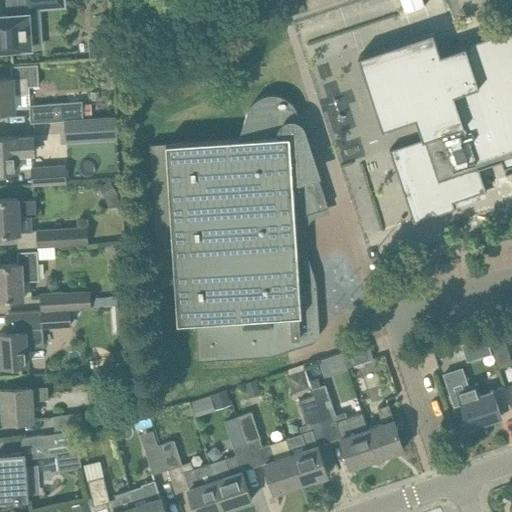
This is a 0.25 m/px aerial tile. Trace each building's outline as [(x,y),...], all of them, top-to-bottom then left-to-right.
[(0,48),(7,48),(14,48),(43,46),(41,10),(66,8),(65,0),(28,0),(30,13),(5,15),(0,15),(0,48)] [(404,0),(407,11),(427,5),(425,0),(404,0)] [(433,31),(359,56),(380,119),(388,117),(391,126),(417,117),(424,138),(390,149),(414,222),(456,208),(453,201),(485,191),(486,191),(487,191),(479,168),(502,160),(504,168),(511,166),(511,169),(511,170),(506,172),(506,174),(511,171),(511,29),(464,46),(441,53),(433,31)] [(14,94),(30,93),(29,78),(35,78),(34,64),(11,66),(12,78),(0,78),(0,110),(15,110),(14,94)] [(176,283),(178,322),(195,321),(198,361),(263,356),(268,356),(311,342),(317,339),(319,334),(319,328),(317,288),(316,283),(296,218),(329,207),(298,112),(296,109),(293,104),(289,99),(284,96),(277,94),(273,94),(264,95),(260,97),(248,110),(239,138),(151,144),(158,265),(164,283),(176,283)] [(326,103),(332,131),(353,127),(347,98),(326,103)] [(30,106),(31,122),(65,120),(83,119),(82,103),(30,106)] [(83,119),(65,120),(67,140),(117,137),(116,117),(83,119)] [(18,137),(0,137),(0,170),(19,169),(18,153),(35,152),(34,136),(32,136),(18,137)] [(67,181),(66,165),(32,167),(33,185),(68,183),(67,181)] [(117,194),(110,181),(100,187),(106,199),(108,208),(119,206),(117,194)] [(19,198),(9,199),(0,199),(0,233),(20,233),(19,217),(38,216),(37,199),(19,200),(19,198)] [(89,245),(88,228),(38,231),(39,248),(89,245)] [(38,263),(37,251),(17,252),(18,264),(0,264),(0,298),(23,298),(22,281),(39,280),(38,263)] [(90,290),(40,293),(41,310),(70,308),(115,305),(127,305),(126,295),(91,297),(90,290)] [(127,317),(127,305),(115,305),(116,318),(127,317)] [(71,324),(70,308),(41,310),(8,313),(10,333),(0,333),(0,361),(0,365),(28,363),(27,347),(44,345),(42,326),(71,324)] [(489,342),(503,338),(509,336),(507,331),(487,336),(489,342)] [(487,336),(462,344),(468,361),(492,353),(487,336)] [(489,342),(497,369),(511,364),(503,338),(489,342)] [(342,352),(347,368),(374,358),(368,343),(342,352)] [(462,367),(444,373),(454,406),(463,403),(470,427),(501,416),(499,412),(510,409),(503,387),(492,391),(472,397),(462,367)] [(318,378),(309,381),(312,388),(321,386),(318,378)] [(321,386),(312,388),(314,396),(322,420),(335,415),(325,384),(321,386)] [(47,387),(22,388),(2,389),(3,422),(34,420),(33,400),(48,399),(47,387)] [(229,391),(212,397),(216,409),(233,404),(229,391)] [(299,401),(307,425),(322,420),(314,396),(299,401)] [(384,422),(368,428),(378,458),(404,449),(394,420),(388,404),(378,407),(384,422)] [(252,411),(237,416),(246,443),(261,438),(252,411)] [(378,458),(368,428),(367,428),(363,412),(337,421),(342,437),(341,437),(351,467),(378,458)] [(82,427),(80,413),(54,416),(55,430),(82,427)] [(246,443),(237,416),(225,420),(234,447),(246,443)] [(286,438),(291,454),(301,483),(328,474),(318,445),(317,445),(312,429),(286,438)] [(47,451),(15,453),(0,453),(0,501),(29,500),(26,459),(56,456),(59,472),(82,468),(75,430),(44,435),(47,451)] [(174,440),(160,444),(168,470),(183,466),(174,440)] [(301,483),(291,454),(276,459),(271,443),(260,447),(266,463),(265,463),(275,492),(301,483)] [(168,470),(160,444),(144,450),(153,474),(168,470)] [(236,454),(210,463),(216,480),(226,508),(251,500),(236,454)] [(214,511),(226,508),(216,480),(210,463),(185,471),(191,488),(189,488),(196,511),(214,511)] [(137,511),(136,507),(130,489),(115,495),(116,499),(111,501),(105,477),(90,480),(96,505),(105,503),(107,511),(137,511)] [(149,503),(136,507),(137,511),(165,511),(155,480),(142,484),(149,503)]
